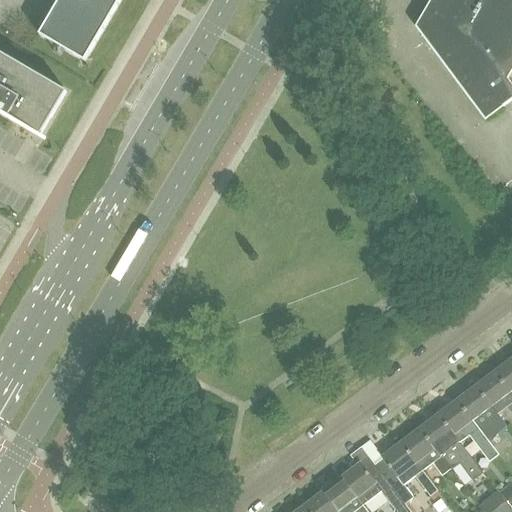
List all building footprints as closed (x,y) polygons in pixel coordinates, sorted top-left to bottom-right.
[(120,0),(59,0),(39,35),(84,61),(120,0)] [(511,0),(430,0),(415,27),(421,35),(485,119),(511,99),(511,84),(508,78),(511,70),(511,0)] [(0,115),(22,128),(23,125),(31,130),(41,136),(67,92),(0,52),(0,115)] [(511,359),(494,373),(511,396),(511,359)] [(511,396),(494,373),(476,387),(498,417),(507,411),(511,407),(511,396)] [(476,387),(457,401),(472,420),(478,416),(484,423),(486,426),(490,423),(498,417),(476,387)] [(457,401),(438,415),(460,443),(469,436),(489,462),(498,455),(496,452),(478,428),(472,420),(457,401)] [(438,415),(419,430),(443,460),(455,451),(462,446),(460,443),(438,415)] [(433,468),(443,460),(419,430),(401,444),(424,474),(433,468)] [(438,493),(424,474),(401,444),(381,459),(382,460),(375,466),(405,506),(414,499),(405,488),(415,481),(430,500),(438,493)] [(409,511),(405,506),(375,466),(374,466),(368,458),(341,478),(356,498),(362,506),(381,492),(395,511),(409,511)] [(366,511),(362,506),(356,498),(341,478),(322,493),(336,511),(366,511)] [(479,506),(483,511),(511,511),(511,510),(508,506),(496,491),(479,506)] [(336,511),(322,493),(304,506),(307,511),(336,511)]
